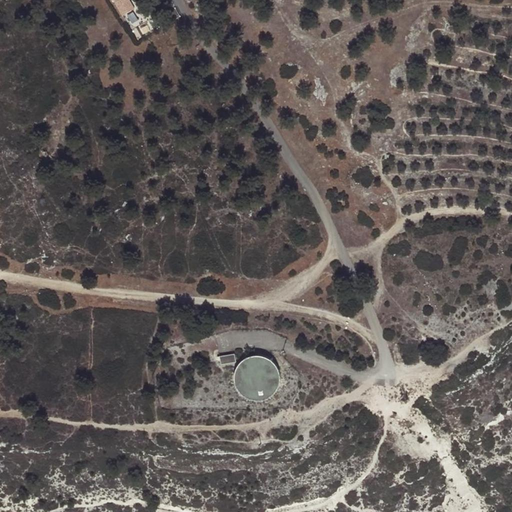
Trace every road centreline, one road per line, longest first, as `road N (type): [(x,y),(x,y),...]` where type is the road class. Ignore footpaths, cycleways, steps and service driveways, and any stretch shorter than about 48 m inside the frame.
road 1 (track): [(178,0),(349,253),(387,353),(380,376),(366,378),(259,338),(222,342)]
road 2 (track): [(0,277),(318,312),(383,342)]
road 3 (track): [(0,416),(134,427),(269,423),(302,416),(380,376)]
road 4 (track): [(272,305),(330,260),(370,246),(401,223),(446,210),(511,214)]
